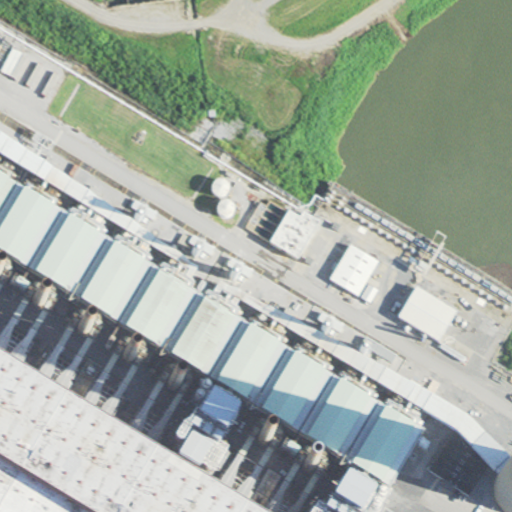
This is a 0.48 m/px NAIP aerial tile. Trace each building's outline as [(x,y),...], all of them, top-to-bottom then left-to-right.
[(0,257),(61,293),(75,296),(74,301),(110,322),(129,289),(131,281),(137,275),(143,265),(106,243),(101,238),(105,220),(116,210),(46,169),(44,169),(45,163),(32,176),(41,186),(33,193),(17,189),(3,181),(0,180),(0,257)] [(226,198),(226,184),(212,184),(212,198),(226,198)] [(298,263),(320,225),(303,215),(300,220),(288,213),(269,245),(298,263)] [(359,299),(378,264),(349,248),(331,283),(359,299)] [(398,321),(440,345),(457,314),(416,290),(398,321)] [(277,347),(242,327),(216,374),(228,380),(222,390),(246,403),(277,347)] [(336,511),(350,485),(325,473),(309,507),(309,511),(325,511),(324,511),(276,511),(28,390),(0,352),(0,511),(336,511)] [(410,455),(420,465),(483,498),(493,478),(484,474),(487,469),(491,474),(497,476),(511,462),(461,413),(400,381),(395,376),(356,355),(348,370),(370,381),(363,389),(360,395),(332,381),(326,391),(320,398),(306,425),(303,428),(297,439),(328,455),(338,465),(391,492),(410,455)] [(511,400),(511,382),(507,379),(498,392),(511,400)]
